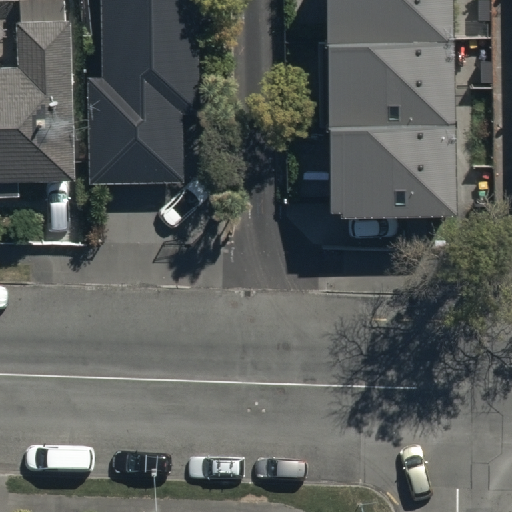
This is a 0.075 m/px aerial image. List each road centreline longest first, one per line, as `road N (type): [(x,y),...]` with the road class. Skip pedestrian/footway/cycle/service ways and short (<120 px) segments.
road 1 (tertiary): [(0,376),(459,389)]
road 2 (residential): [(459,389),(459,511)]
